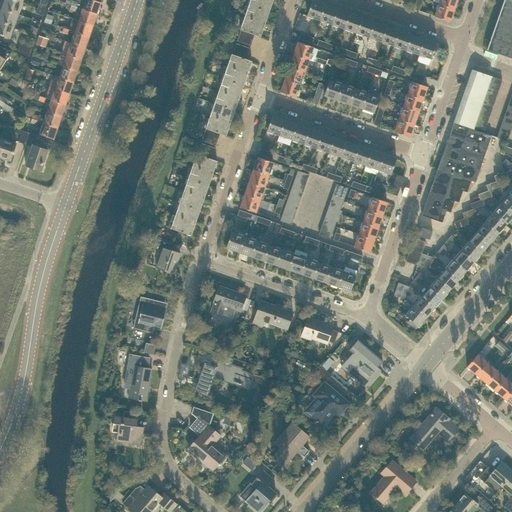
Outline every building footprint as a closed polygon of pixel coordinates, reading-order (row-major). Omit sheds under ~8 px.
[(18,14),(22,2),(16,0),(4,0),(2,8),(18,14)] [(94,0),(78,0),(78,3),(70,0),(66,0),(65,3),(71,5),(77,7),(83,9),(97,14),(101,2),(94,0)] [(269,12),(273,0),(250,0),(249,5),(269,12)] [(325,4),(321,3),(312,0),(307,15),(320,20),(325,4)] [(419,11),(422,0),(416,0),(413,9),(419,11)] [(454,9),(457,0),(439,0),(439,3),(454,9)] [(511,0),(503,0),(487,50),(511,58),(511,0)] [(450,21),(454,9),(439,3),(434,16),(450,21)] [(338,9),(333,7),(325,4),(320,20),(332,24),(338,9)] [(265,24),(269,12),(249,5),(245,17),(265,24)] [(0,20),(14,26),(18,14),(2,8),(0,13),(0,20)] [(93,25),(97,14),(83,9),(79,20),(93,25)] [(350,13),(345,11),(338,9),(332,24),(345,28),(350,13)] [(51,23),(54,16),(47,13),(44,21),(51,23)] [(362,17),(358,16),(350,13),(345,28),(357,33),(362,17)] [(260,36),(265,24),(245,17),(240,29),(241,30),(254,34),(260,36)] [(375,22),(370,20),(362,17),(357,33),(369,37),(375,22)] [(89,37),(93,25),(79,20),(73,18),(69,30),(75,32),(89,37)] [(0,34),(10,37),(14,26),(0,20),(0,34)] [(387,26),(383,24),(375,22),(369,37),(382,41),(387,26)] [(399,30),(395,29),(387,26),(382,41),(394,46),(399,30)] [(252,40),(254,34),(241,30),(239,35),(252,40)] [(412,34),(407,33),(399,30),(394,46),(406,50),(412,34)] [(89,37),(75,32),(73,36),(69,35),(66,41),(71,43),(85,48),(89,37)] [(314,38),(314,37),(301,33),(299,38),(312,43),(314,38)] [(424,39),(419,37),(412,34),(406,50),(419,54),(424,39)] [(46,47),(49,39),(39,35),(36,43),(46,47)] [(251,45),(252,40),(239,35),(237,41),(251,45)] [(437,43),(432,41),(424,39),(419,54),(431,59),(437,43)] [(29,56),(31,50),(32,45),(21,41),(18,51),(29,56)] [(85,48),(71,43),(66,41),(65,41),(61,52),(81,59),(85,48)] [(309,60),(313,47),(298,41),(293,54),(309,60)] [(248,54),(250,48),(237,43),(234,49),(248,54)] [(0,69),(12,51),(0,45),(0,69)] [(246,59),(248,54),(234,49),(233,54),(246,59)] [(77,71),(81,59),(61,52),(57,64),(63,66),(77,71)] [(367,62),(368,57),(369,54),(364,52),(361,60),(367,62)] [(246,59),(233,54),(232,54),(227,67),(247,74),(252,61),(246,59)] [(305,72),(309,60),(293,54),(289,66),(305,72)] [(39,65),(41,59),(34,57),(32,63),(39,65)] [(73,82),(77,71),(63,66),(59,77),(73,82)] [(300,84),(305,72),(289,66),(285,79),(300,84)] [(243,86),(247,74),(227,67),(223,79),(243,86)] [(31,79),(34,70),(28,68),(25,77),(31,79)] [(473,129),(475,124),(477,119),(479,113),(481,108),(482,103),(484,98),(486,92),(488,87),(490,82),(492,76),(472,69),(453,122),(473,129)] [(425,76),(412,72),(410,77),(423,82),(425,76)] [(73,82),(59,77),(54,75),(50,86),(55,88),(69,93),(73,82)] [(500,85),(502,80),(492,76),(490,82),(500,85)] [(239,98),(243,86),(223,79),(219,91),(239,98)] [(296,97),(300,84),(285,79),(280,91),(296,97)] [(342,84),(330,80),(329,79),(324,95),(337,100),(342,84)] [(423,99),(427,86),(412,81),(407,94),(423,99)] [(316,90),(322,92),(325,84),(319,82),(316,90)] [(498,91),(500,85),(490,82),(488,87),(498,91)] [(349,104),(355,88),(342,84),(337,100),(349,104)] [(69,93),(55,88),(50,86),(46,98),(51,100),(66,104),(69,93)] [(496,96),(498,91),(488,87),(486,92),(496,96)] [(361,108),(367,93),(355,88),(349,104),(361,108)] [(318,104),(322,92),(316,90),(312,103),(318,104)] [(235,110),(239,98),(219,91),(214,103),(235,110)] [(494,101),(496,96),(486,92),(484,98),(494,101)] [(380,97),(379,97),(367,93),(361,108),(374,112),(380,97)] [(418,112),(423,99),(407,94),(403,106),(418,112)] [(493,106),(494,101),(484,98),(482,103),(493,106)] [(4,102),(0,99),(0,105),(2,106),(1,107),(9,111),(11,107),(4,102)] [(62,116),(66,104),(51,100),(47,111),(62,116)] [(230,123),(235,110),(214,103),(210,116),(230,123)] [(491,112),(493,106),(482,103),(481,108),(491,112)] [(378,111),(383,113),(386,106),(380,104),(378,111)] [(414,124),(418,112),(403,106),(399,118),(414,124)] [(489,117),(491,112),(481,108),(479,113),(489,117)] [(62,116),(47,111),(46,116),(40,114),(39,117),(38,120),(43,122),(58,127),(62,116)] [(379,126),(383,113),(378,111),(373,124),(379,126)] [(487,122),(489,117),(479,113),(477,119),(487,122)] [(285,120),(280,118),(272,115),(267,131),(280,135),(285,120)] [(226,135),(230,123),(210,116),(206,128),(207,129),(220,133),(226,135)] [(410,137),(414,124),(399,118),(394,131),(410,137)] [(485,127),(487,122),(477,119),(475,124),(485,127)] [(297,124),(293,122),(285,120),(280,135),(292,139),(297,124)] [(511,130),(511,127),(511,124),(502,121),(500,127),(511,130)] [(54,139),(58,127),(43,122),(39,134),(54,139)] [(491,135),(484,133),(473,129),(453,122),(449,134),(487,147),(491,135)] [(310,128),(305,127),(297,124),(292,139),(304,144),(310,128)] [(484,133),(485,127),(475,124),(473,129),(484,133)] [(509,136),(511,130),(500,127),(498,132),(509,136)] [(29,132),(21,130),(18,128),(16,133),(21,134),(19,142),(25,144),(29,132)] [(322,133),(317,131),(310,128),(304,144),(317,148),(322,133)] [(218,139),(220,133),(207,129),(205,135),(218,139)] [(40,136),(34,134),(29,132),(25,144),(30,146),(33,138),(39,140),(40,136)] [(498,132),(496,137),(507,141),(509,136),(498,132)] [(334,137),(330,135),(322,133),(317,148),(329,152),(334,137)] [(483,159),(487,147),(449,134),(445,146),(483,159)] [(216,145),(218,139),(205,135),(203,141),(216,145)] [(347,141),(342,140),(334,137),(329,152),(341,157),(347,141)] [(0,156),(10,160),(16,143),(2,138),(0,143),(0,156)] [(359,145),(355,144),(347,141),(341,157),(354,161),(359,145)] [(213,153),(215,148),(202,143),(200,149),(213,153)] [(42,165),(48,150),(33,144),(25,165),(39,170),(41,164),(42,165)] [(371,150),(367,148),(359,145),(354,161),(366,165),(371,150)] [(479,170),(483,159),(445,146),(441,157),(479,170)] [(274,153),(261,148),(259,154),(272,158),(274,153)] [(211,159),(213,153),(200,149),(198,154),(211,159)] [(384,154),(379,152),(371,150),(366,165),(378,169),(384,154)] [(211,159),(198,154),(197,154),(192,166),(213,173),(217,161),(211,159)] [(396,158),(392,157),(384,154),(378,169),(391,174),(396,158)] [(269,175),(273,162),(258,157),(253,169),(269,175)] [(475,182),(479,170),(441,157),(437,169),(475,182)] [(506,171),(511,168),(511,163),(506,159),(501,164),(501,165),(504,172),(506,171)] [(208,186),(213,173),(192,166),(188,179),(208,186)] [(264,187),(269,175),(253,169),(249,182),(264,187)] [(475,182),(437,169),(433,180),(463,191),(467,192),(471,181),(475,182)] [(307,180),(309,174),(298,170),(296,176),(307,180)] [(498,180),(508,177),(506,171),(504,172),(494,175),(496,181),(498,180)] [(305,186),(307,180),(296,176),(294,182),(305,186)] [(204,198),(208,186),(188,179),(184,191),(204,198)] [(459,202),(463,191),(433,180),(429,192),(455,201),(459,202)] [(488,190),(490,190),(500,186),(498,180),(496,181),(486,185),(488,190)] [(260,199),(264,187),(249,182),(245,194),(260,199)] [(303,191),(305,186),(294,182),(292,187),(303,191)] [(346,194),(348,188),(336,184),(334,190),(346,194)] [(301,197),(303,191),(292,187),(290,193),(301,197)] [(385,192),(372,187),(370,192),(383,197),(385,192)] [(344,199),(346,194),(334,190),(332,195),(344,199)] [(482,199),(492,195),(490,190),(488,190),(478,194),(480,200),(482,199)] [(200,210),(204,198),(184,191),(180,203),(200,210)] [(451,212),(455,201),(429,192),(425,203),(446,211),(451,212)] [(299,202),(301,197),(290,193),(288,198),(299,202)] [(511,212),(511,196),(509,193),(501,203),(511,212)] [(256,212),(260,199),(245,194),(240,207),(256,212)] [(342,205),(344,199),(332,195),(331,201),(342,205)] [(383,214),(387,202),(372,196),(367,209),(383,214)] [(297,208),(299,202),(288,198),(286,204),(297,208)] [(474,208),(484,205),(482,199),(480,200),(470,203),(472,209),(474,208)] [(340,210),(342,205),(331,201),(329,206),(338,209),(340,210)] [(195,223),(200,210),(180,203),(175,216),(195,223)] [(442,222),(446,211),(425,203),(421,215),(442,222)] [(506,223),(511,216),(511,212),(501,203),(493,212),(506,223)] [(295,214),(297,208),(286,204),(284,210),(295,214)] [(340,210),(338,209),(329,206),(327,212),(336,215),(340,217),(342,211),(340,210)] [(466,218),(476,214),(474,208),(472,209),(462,213),(464,218),(466,217),(466,218)] [(251,220),(252,214),(239,209),(237,215),(251,220)] [(378,227),(383,214),(367,209),(363,221),(378,227)] [(293,219),(295,214),(284,210),(282,215),(293,219)] [(340,217),(336,215),(327,212),(325,218),(334,221),(336,222),(338,222),(340,217)] [(498,233),(506,223),(493,212),(485,221),(498,233)] [(292,225),(293,219),(282,215),(280,221),(292,225)] [(191,235),(195,223),(175,216),(171,228),(191,235)] [(468,223),(466,218),(466,217),(464,218),(454,222),(456,228),(468,223)] [(336,222),(334,221),(325,218),(323,223),(334,227),(336,222)] [(374,239),(378,227),(363,221),(359,234),(366,236),(374,239)] [(495,236),(498,233),(485,221),(477,231),(490,242),(495,236)] [(332,233),(334,227),(323,223),(321,229),(332,233)] [(422,228),(422,227),(419,235),(419,236),(420,235),(424,236),(429,238),(429,239),(432,231),(431,231),(422,228)] [(319,234),(330,238),(332,233),(321,229),(319,234)] [(482,251),(490,242),(477,231),(469,240),(482,251)] [(244,236),(232,232),(231,232),(226,247),(239,252),(244,236)] [(374,239),(366,236),(359,234),(354,246),(370,252),(374,239)] [(251,256),(257,241),(244,236),(239,252),(251,256)] [(170,250),(172,243),(156,238),(153,247),(154,248),(148,264),(173,273),(180,253),(170,250)] [(424,248),(426,242),(414,238),(412,243),(424,248)] [(474,261),(482,251),(469,240),(461,249),(474,261)] [(264,260),(269,245),(257,241),(251,256),(264,260)] [(422,253),(424,248),(412,243),(410,249),(415,251),(421,253),(422,253)] [(276,265),(281,249),(269,245),(264,260),(276,265)] [(288,269),(294,254),(281,249),(276,265),(288,269)] [(411,263),(415,251),(410,249),(406,261),(411,263)] [(466,270),(474,261),(461,249),(453,259),(466,270)] [(361,261),(362,256),(349,251),(347,257),(361,261)] [(417,265),(421,253),(415,251),(411,263),(417,265)] [(427,255),(422,253),(421,253),(417,265),(423,267),(427,255)] [(301,273),(306,258),(294,254),(288,269),(301,273)] [(428,269),(433,257),(427,255),(423,267),(428,269)] [(313,278),(318,262),(306,258),(301,273),(313,278)] [(458,279),(466,270),(453,259),(445,268),(458,279)] [(325,282),(331,266),(318,262),(313,278),(325,282)] [(338,286),(343,271),(331,266),(325,282),(338,286)] [(450,289),(458,279),(445,268),(437,277),(450,289)] [(356,275),(355,275),(343,271),(338,286),(350,291),(356,275)] [(442,298),(450,289),(437,277),(429,286),(442,298)] [(400,296),(404,284),(398,282),(394,294),(400,296)] [(405,298),(410,286),(404,284),(400,296),(405,298)] [(240,295),(240,293),(219,286),(214,301),(215,302),(212,311),(221,314),(224,305),(240,310),(245,297),(240,295)] [(435,307),(442,298),(429,286),(421,296),(435,307)] [(427,316),(435,307),(421,296),(413,305),(427,316)] [(154,306),(155,300),(142,297),(140,303),(143,304),(139,322),(145,323),(145,326),(160,329),(165,309),(154,306)] [(287,328),(293,312),(261,301),(253,323),(262,326),(264,320),(287,328)] [(418,326),(427,316),(413,305),(405,315),(409,318),(408,319),(409,320),(407,322),(416,329),(418,326)] [(394,316),(396,310),(390,308),(388,314),(394,316)] [(332,329),(333,326),(308,317),(301,336),(310,339),(311,338),(327,343),(328,340),(334,342),(338,331),(332,329)] [(366,388),(378,373),(374,370),(383,360),(358,339),(349,350),(352,353),(341,366),(366,388)] [(502,351),(506,347),(499,340),(495,345),(502,351)] [(243,367),(232,363),(233,358),(221,354),(218,362),(216,367),(204,363),(195,391),(208,395),(214,377),(250,390),(253,380),(262,383),(264,377),(242,370),(243,367)] [(476,374),(487,362),(477,354),(467,366),(476,374)] [(146,400),(152,368),(143,367),(144,359),(129,357),(128,365),(134,366),(132,377),(126,376),(124,385),(131,386),(129,397),(146,400)] [(485,382),(496,370),(487,362),(476,374),(485,382)] [(326,381),(331,375),(322,367),(317,373),(326,381)] [(494,390),(505,378),(496,370),(485,382),(494,390)] [(504,398),(511,388),(511,383),(509,381),(511,377),(508,374),(505,378),(494,390),(504,398)] [(349,403),(325,382),(324,382),(317,390),(327,399),(324,402),(311,417),(323,427),(335,413),(334,411),(337,407),(342,411),(349,403)] [(449,418),(443,413),(437,407),(421,426),(419,425),(419,426),(415,431),(416,432),(410,438),(422,449),(438,431),(449,440),(458,429),(448,419),(449,418)] [(136,425),(138,412),(124,410),(123,416),(116,415),(114,431),(120,432),(119,439),(131,441),(130,443),(141,444),(144,426),(136,425)] [(233,426),(235,419),(228,416),(225,423),(233,426)] [(208,425),(208,426),(199,418),(191,427),(200,435),(188,448),(202,460),(201,461),(212,470),(225,454),(214,444),(221,436),(208,425)] [(247,434),(251,423),(243,420),(241,425),(244,426),(242,432),(247,434)] [(305,442),(310,437),(293,422),(275,443),(281,447),(272,457),(281,465),(288,457),(290,459),(295,454),(292,451),(295,448),(304,456),(309,451),(301,444),(304,441),(305,442)] [(406,493),(416,481),(392,460),(381,472),(385,476),(371,492),(383,503),(394,490),(393,488),(396,485),(406,493)] [(501,485),(511,472),(511,471),(501,462),(493,471),(488,466),(478,477),(484,482),(490,476),(501,485)] [(263,471),(260,469),(258,472),(260,474),(252,484),(257,488),(246,501),(258,511),(259,511),(276,492),(268,486),(273,480),(263,471)] [(511,511),(511,472),(501,485),(506,489),(503,492),(510,498),(504,505),(511,511)] [(145,489),(144,488),(140,485),(135,488),(127,498),(117,489),(109,494),(109,496),(110,500),(115,496),(129,508),(133,511),(152,511),(160,503),(170,511),(176,504),(164,493),(161,496),(148,486),(145,489)] [(473,500),(465,493),(455,505),(457,506),(457,507),(463,511),(477,511),(482,508),(486,511),(488,511),(493,507),(478,495),(473,500)]
